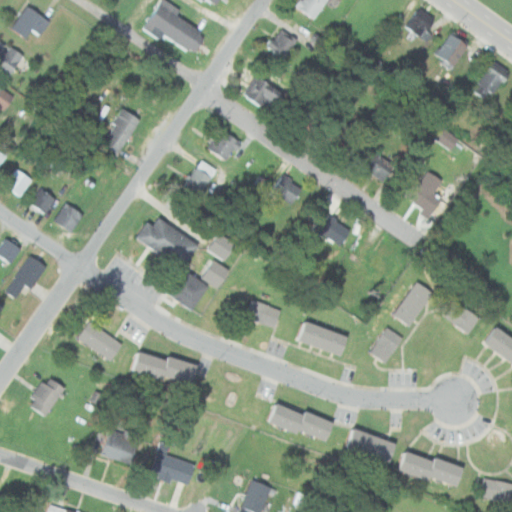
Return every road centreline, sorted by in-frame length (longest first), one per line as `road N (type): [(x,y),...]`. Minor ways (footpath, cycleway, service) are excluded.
road 1 (residential): [(451,401),(365,402),(221,352),(166,327),(0,210)]
road 2 (residential): [(0,379),(263,0)]
road 3 (residential): [(416,240),(73,0)]
road 4 (residential): [(168,511),(0,454)]
